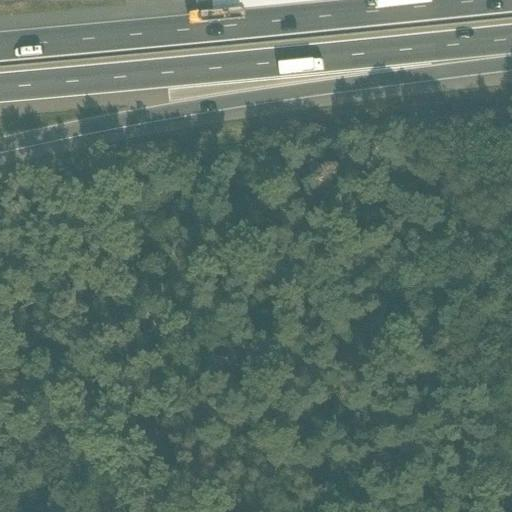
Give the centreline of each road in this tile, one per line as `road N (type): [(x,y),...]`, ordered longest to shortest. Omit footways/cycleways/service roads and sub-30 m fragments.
road 1 (motorway): [(0,148),(511,45)]
road 2 (motorway): [(511,0),(0,46)]
road 3 (motorway): [(0,86),(511,40)]
